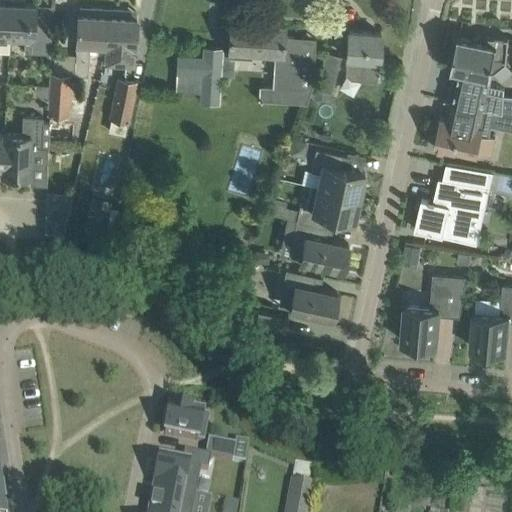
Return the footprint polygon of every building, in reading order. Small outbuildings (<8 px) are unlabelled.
[(0,0),(0,37),(9,38),(10,0),(0,0)] [(51,53),(51,24),(36,24),(36,4),(25,3),(25,0),(10,0),(9,38),(24,39),(24,52),(51,53)] [(103,14),(104,10),(102,8),(93,7),(91,10),(90,13),(78,13),(77,43),(75,75),(88,76),(90,43),(106,44),(105,60),(108,14),(103,14)] [(125,16),(125,12),(123,9),(114,9),(112,11),(112,15),(108,14),(105,60),(134,62),(135,46),(137,16),(125,16)] [(233,55),(233,57),(252,58),(252,50),(274,51),(278,51),(276,88),(259,87),(258,99),(278,100),(282,100),(283,89),(311,90),(314,82),(316,42),(294,41),(294,36),(284,36),(285,24),(230,21),(228,55),(233,55)] [(377,80),(381,33),(348,30),(346,69),(361,70),(361,79),(377,80)] [(454,102),(495,111),(503,112),(504,96),(504,94),(505,88),(490,85),(493,73),(507,62),(507,59),(509,37),(475,34),(474,39),(458,36),(452,66),(456,67),(460,68),(473,71),(466,103),(453,100),(448,99),(444,98),(444,100),(454,102)] [(233,72),(233,57),(233,55),(228,55),(222,55),(222,48),(204,47),(203,57),(178,55),(176,92),(201,93),(200,101),(217,101),(219,72),(233,72)] [(332,93),(342,56),(325,52),(315,88),(332,93)] [(67,114),(69,74),(52,73),(49,113),(67,114)] [(128,121),(136,82),(119,78),(111,117),(128,121)] [(489,135),(495,111),(454,102),(450,119),(440,117),(433,147),(455,152),(456,149),(478,154),(478,152),(491,155),(495,137),(489,135)] [(41,146),(43,116),(23,115),(22,134),(5,133),(3,175),(29,176),(29,166),(48,167),(48,146),(41,146)] [(349,155),(316,148),(311,170),(321,172),(317,187),(359,196),(364,171),(340,166),(342,155),(349,157),(349,155)] [(446,162),(443,179),(439,178),(434,198),(429,197),(429,200),(422,198),(419,209),(415,228),(463,239),(468,213),(483,217),(489,189),(494,171),(446,162)] [(354,220),(359,196),(317,187),(311,185),(307,205),(300,204),(296,220),(326,226),(329,214),(354,220)] [(45,233),(44,240),(56,240),(63,240),(63,237),(63,234),(72,197),(46,194),(46,201),(46,203),(45,230),(45,233)] [(106,234),(112,203),(91,199),(85,230),(106,234)] [(343,269),(348,244),(324,238),(326,226),(296,220),(292,240),(292,241),(289,256),(300,259),(343,269)] [(417,260),(420,247),(406,244),(403,257),(417,260)] [(322,277),(286,268),(281,290),(292,292),(289,308),(332,317),(338,293),(313,287),(315,276),(322,278),(322,277)] [(460,315),(467,276),(433,273),(430,307),(406,305),(402,341),(437,344),(439,313),(460,315)] [(511,319),(511,284),(503,284),(500,313),(475,311),(472,347),(506,350),(509,319),(511,319)] [(284,332),(287,318),(258,311),(255,325),(284,332)] [(203,442),(208,416),(169,408),(164,434),(203,442)] [(206,455),(210,456),(232,461),(235,446),(209,440),(206,455)] [(207,471),(210,457),(205,456),(184,451),(181,464),(159,460),(153,486),(195,495),(201,469),(207,471)] [(308,511),(316,467),(294,462),(285,511),(308,511)] [(153,486),(148,511),(192,511),(195,495),(153,486)] [(226,501),(223,511),(236,511),(238,503),(226,501)]
